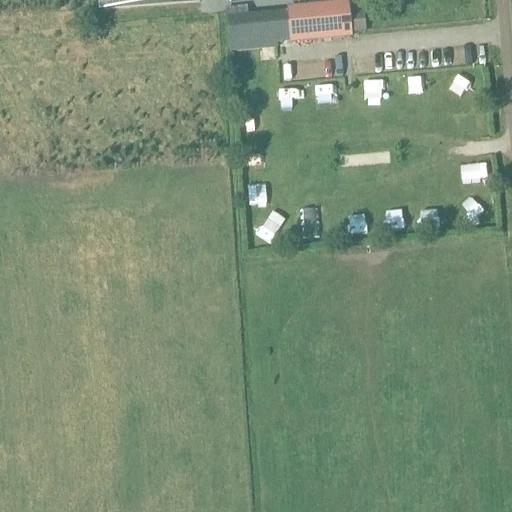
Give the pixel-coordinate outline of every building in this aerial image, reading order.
[(99,0),(100,11),(200,3),(199,0),(99,0)] [(348,3),(288,8),(288,12),(292,43),(351,37),(349,15),(348,3)] [(245,8),(226,10),(230,52),(277,48),(292,46),(292,43),(288,12),(246,16),(245,8)] [(362,14),(349,15),(351,37),(364,36),(362,14)] [(238,169),(267,168),(267,149),(237,150),(238,169)] [(258,219),(251,238),(270,245),(277,227),(258,219)] [(326,225),(299,226),(300,236),(326,235),(326,225)]
